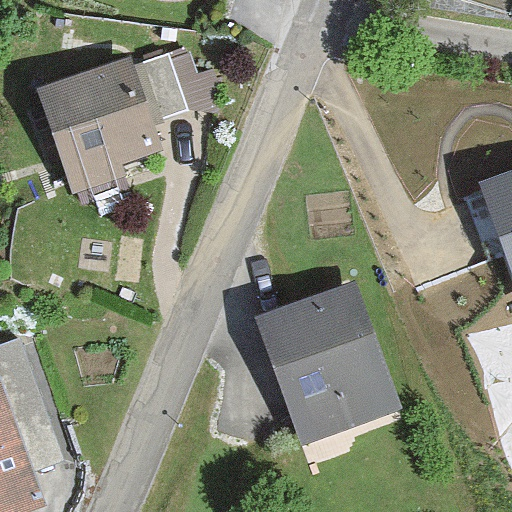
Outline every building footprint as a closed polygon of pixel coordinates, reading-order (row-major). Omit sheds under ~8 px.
[(511,7),(511,0),(469,0),(511,12),(511,7)] [(140,54),(48,82),(80,186),(130,171),(126,159),(168,146),(140,54)] [(511,172),(483,183),(511,264),(511,172)] [(362,282),(260,313),(298,439),(400,408),(362,282)] [(0,511),(11,511),(45,500),(0,371),(0,511)]
